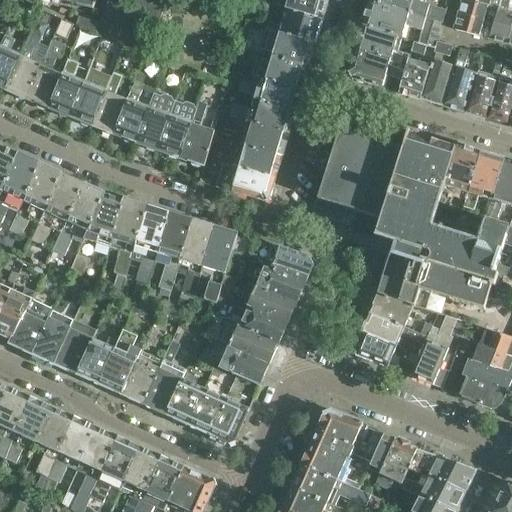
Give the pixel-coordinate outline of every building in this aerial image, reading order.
[(16,10),(20,2),(15,0),(10,0),(8,6),(16,10)] [(61,0),(93,9),(95,0),(61,0)] [(79,17),(75,26),(75,27),(101,38),(101,36),(146,58),(162,13),(166,0),(132,0),(130,7),(109,0),(108,0),(100,24),(79,17)] [(288,0),(286,9),(322,21),(328,0),(288,0)] [(370,0),(370,1),(410,13),(426,19),(442,24),(446,11),(420,2),(420,0),(370,0)] [(465,0),(462,0),(459,15),(484,21),(488,6),(465,0)] [(498,9),(489,39),(508,44),(511,28),(511,0),(507,0),(504,10),(498,9)] [(362,27),(398,38),(402,39),(406,27),(422,31),(426,19),(410,13),(370,1),(362,27)] [(270,22),(267,30),(280,34),(315,45),(322,21),(286,9),(284,9),(279,24),(270,22)] [(484,21),(459,15),(454,29),(479,36),(484,21)] [(442,24),(426,19),(418,44),(427,47),(435,49),(442,24)] [(0,46),(0,90),(3,89),(5,90),(21,57),(10,52),(15,40),(13,39),(18,27),(11,23),(5,35),(0,46)] [(45,29),(38,26),(34,34),(41,38),(45,29)] [(362,27),(356,49),(391,60),(389,68),(405,73),(410,56),(397,52),(396,57),(393,56),(398,38),(362,27)] [(21,57),(5,90),(15,94),(15,98),(21,100),(25,98),(27,99),(42,67),(31,61),(41,38),(31,33),(21,57)] [(274,54),(273,58),(308,68),(315,45),(280,34),(276,45),(262,40),(260,49),(274,54)] [(252,42),(243,39),(240,48),(249,50),(252,42)] [(405,73),(402,81),(399,94),(421,100),(431,67),(430,67),(431,63),(423,60),(427,47),(418,44),(414,42),(410,56),(405,73)] [(453,47),(437,42),(434,53),(450,56),(453,47)] [(165,48),(151,44),(147,55),(161,60),(165,48)] [(244,60),(247,50),(239,48),(236,57),(244,60)] [(391,60),(356,49),(349,73),(348,73),(352,79),(388,90),(391,78),(402,81),(405,73),(389,68),(391,60)] [(454,68),(443,107),(465,114),(477,75),(476,74),(464,71),(471,51),(460,49),(459,52),(454,68)] [(252,76),(260,78),(266,80),(302,91),(308,68),(273,58),(271,61),(258,57),(252,76)] [(477,75),(465,114),(487,121),(500,78),(505,61),(500,59),(497,71),(494,70),(492,75),(477,71),(476,74),(477,75)] [(49,108),(59,112),(59,115),(66,118),(69,116),(71,117),(85,84),(73,79),(79,64),(69,60),(63,75),(49,108)] [(85,84),(71,117),(81,121),(81,123),(88,126),(90,125),(93,126),(106,92),(93,87),(103,64),(94,61),(85,84)] [(431,67),(421,100),(443,107),(454,68),(432,61),(431,63),(430,67),(431,67)] [(500,78),(487,121),(509,127),(511,117),(511,81),(507,80),(511,65),(511,62),(505,61),(500,78)] [(42,67),(27,99),(35,103),(39,105),(39,107),(44,109),(48,107),(49,108),(63,75),(42,67)] [(106,92),(93,126),(102,129),(102,132),(109,135),(111,133),(114,134),(128,101),(115,95),(123,77),(113,73),(106,92)] [(139,74),(136,81),(142,84),(145,77),(139,74)] [(260,78),(254,101),(295,114),(302,91),(266,80),(260,78)] [(128,101),(114,134),(125,139),(126,142),(131,144),(134,142),(137,143),(149,109),(137,104),(144,85),(135,81),(128,101)] [(149,109),(137,143),(146,147),(147,149),(154,152),(156,150),(158,150),(170,116),(176,99),(155,93),(149,109)] [(170,116),(158,150),(170,154),(171,158),(176,159),(178,157),(181,158),(192,124),(197,106),(176,99),(170,116)] [(247,123),(252,124),(289,135),(295,114),(254,101),(251,110),(233,105),(229,117),(247,123)] [(192,124),(181,158),(191,162),(192,165),(198,167),(200,165),(203,166),(202,169),(203,169),(206,161),(214,132),(200,127),(207,105),(199,102),(197,106),(192,124)] [(235,143),(240,145),(245,147),(282,157),(289,135),(252,124),(247,123),(229,117),(219,114),(216,127),(238,134),(235,143)] [(318,200),(314,214),(341,222),(346,209),(382,220),(377,237),(386,240),(397,243),(394,253),(393,253),(384,250),(383,252),(373,283),(379,285),(381,285),(378,294),(379,295),(399,302),(413,307),(415,308),(415,307),(419,294),(420,290),(484,310),(492,286),(495,287),(498,276),(498,275),(495,274),(498,264),(501,254),(502,252),(502,253),(505,244),(508,236),(510,228),(486,220),(479,242),(432,228),(439,207),(456,149),(411,134),(410,133),(409,132),(408,133),(403,149),(369,138),(373,124),(368,122),(345,115),(341,129),(332,158),(327,157),(323,170),(327,171),(318,200)] [(224,147),(226,141),(213,137),(211,144),(224,147)] [(241,161),(239,169),(275,180),(282,157),(245,147),(234,143),(229,157),(241,161)] [(456,149),(439,207),(449,210),(455,190),(468,194),(481,152),(458,145),(457,149),(456,149)] [(0,146),(0,197),(2,193),(5,187),(18,155),(0,146)] [(468,194),(464,208),(475,211),(479,197),(491,201),(504,159),(481,152),(468,194)] [(5,187),(2,193),(0,197),(0,226),(8,209),(17,214),(23,202),(40,165),(18,155),(5,187)] [(491,201),(487,215),(498,218),(502,204),(511,207),(511,161),(504,159),(491,201)] [(40,165),(23,202),(9,231),(21,237),(31,215),(41,220),(45,212),(62,175),(40,165)] [(221,189),(232,192),(263,202),(264,203),(270,199),(270,198),(275,180),(239,169),(237,177),(226,174),(221,189)] [(62,175),(45,212),(31,242),(43,247),(53,225),(62,230),(66,223),(83,185),(62,175)] [(83,185),(66,223),(52,252),(65,257),(75,235),(85,240),(88,233),(105,195),(83,185)] [(105,195),(88,233),(85,240),(110,248),(112,240),(124,201),(105,195)] [(124,201),(112,240),(110,249),(120,252),(113,274),(126,278),(135,247),(147,208),(124,201)] [(147,208),(135,247),(129,268),(139,270),(135,281),(148,285),(157,254),(170,215),(147,208)] [(170,215),(157,254),(155,262),(165,265),(158,288),(171,292),(180,261),(192,222),(170,215)] [(192,222),(180,261),(178,269),(188,272),(181,295),(194,299),(203,268),(215,229),(192,222)] [(215,229),(203,268),(226,275),(226,274),(234,250),(236,241),(238,236),(215,229)] [(10,251),(17,236),(10,233),(2,248),(10,251)] [(236,241),(234,250),(250,255),(266,260),(264,268),(306,282),(314,265),(310,258),(309,258),(270,246),(238,236),(236,241)] [(90,260),(78,255),(70,274),(82,279),(90,260)] [(511,269),(498,264),(495,274),(498,275),(511,280),(511,269)] [(264,268),(256,286),(297,303),(306,282),(264,268)] [(19,275),(12,272),(9,281),(15,284),(19,275)] [(240,279),(226,274),(226,275),(222,287),(221,289),(220,293),(220,294),(227,296),(233,299),(240,279)] [(0,284),(0,317),(12,290),(0,284)] [(106,289),(94,284),(90,294),(101,300),(106,289)] [(208,286),(203,302),(215,306),(220,293),(221,289),(208,286)] [(256,286),(247,307),(287,324),(297,303),(256,286)] [(158,288),(157,294),(169,298),(171,292),(158,288)] [(12,290),(0,317),(0,336),(2,338),(6,337),(12,340),(28,310),(31,304),(32,301),(33,300),(32,299),(35,293),(26,289),(23,295),(12,290)] [(12,340),(9,345),(33,356),(50,319),(53,311),(59,299),(49,294),(44,306),(32,301),(28,310),(12,340)] [(223,307),(227,296),(220,294),(217,304),(223,307)] [(379,295),(371,315),(405,328),(413,307),(399,302),(379,295)] [(190,310),(193,299),(182,296),(179,307),(190,310)] [(135,303),(127,299),(122,309),(130,313),(135,303)] [(136,323),(143,306),(136,303),(128,320),(136,323)] [(247,307),(238,326),(278,345),(287,324),(247,307)] [(50,319),(33,356),(55,366),(72,329),(75,321),(53,311),(50,319)] [(171,315),(160,311),(154,324),(165,329),(171,315)] [(368,321),(362,335),(396,348),(401,336),(424,345),(428,336),(405,328),(371,315),(368,321)] [(72,329),(55,366),(77,376),(94,339),(93,339),(102,321),(95,317),(90,328),(76,321),(72,329)] [(419,357),(411,377),(433,386),(433,385),(441,368),(452,342),(447,340),(455,322),(444,319),(440,328),(432,325),(426,340),(419,357)] [(425,321),(420,333),(428,336),(433,324),(425,321)] [(441,368),(433,385),(442,389),(443,385),(449,371),(455,355),(460,340),(462,335),(466,325),(455,322),(447,340),(452,342),(441,368)] [(228,348),(229,349),(269,365),(278,345),(238,326),(228,348)] [(462,335),(460,340),(511,357),(511,338),(485,329),(481,341),(475,339),(462,335)] [(116,349),(99,386),(122,396),(138,359),(142,351),(131,346),(136,335),(124,330),(119,342),(116,349)] [(355,349),(354,349),(357,356),(388,368),(395,371),(401,358),(394,354),(396,348),(362,335),(355,349)] [(94,339),(77,376),(99,386),(116,349),(119,342),(111,338),(108,345),(105,344),(94,339)] [(511,357),(460,340),(455,355),(507,373),(511,361),(511,357)] [(160,369),(144,406),(166,416),(182,379),(186,370),(172,363),(180,345),(173,342),(160,369)] [(138,359),(122,396),(144,406),(160,369),(149,364),(154,354),(143,349),(138,359)] [(229,349),(221,365),(220,369),(236,376),(259,386),(269,365),(229,349)] [(412,354),(409,361),(416,364),(419,357),(412,354)] [(455,355),(449,371),(467,377),(478,381),(506,391),(511,378),(511,374),(507,373),(455,355)] [(214,368),(209,379),(214,382),(217,376),(219,371),(214,368)] [(445,381),(452,384),(455,377),(448,374),(445,381)] [(461,393),(459,396),(492,409),(500,406),(506,391),(478,381),(467,377),(461,393)] [(182,379),(166,416),(188,426),(204,389),(182,379)] [(0,385),(0,408),(8,390),(0,385)] [(204,389),(188,426),(210,436),(227,399),(204,389)] [(8,390),(0,408),(0,456),(3,458),(30,399),(8,390)] [(52,409),(30,399),(3,458),(16,464),(27,439),(37,444),(52,409)] [(227,399),(210,436),(229,444),(235,442),(249,410),(227,399)] [(52,409),(37,444),(47,448),(36,473),(47,478),(58,453),(74,419),(52,409)] [(325,415),(312,444),(328,451),(330,445),(338,448),(340,443),(354,449),(355,448),(357,449),(361,451),(374,457),(384,433),(367,426),(332,412),(332,411),(325,414),(325,415)] [(74,419),(58,453),(47,478),(41,491),(53,497),(59,484),(67,467),(76,472),(80,463),(96,429),(74,419)] [(96,429),(80,463),(77,472),(86,476),(79,492),(71,510),(73,511),(83,511),(90,497),(102,473),(117,439),(96,429)] [(369,470),(380,475),(376,485),(389,491),(388,493),(389,493),(385,502),(392,506),(405,479),(409,470),(417,451),(412,448),(410,444),(400,440),(396,441),(384,436),(372,463),(369,470)] [(117,439),(102,473),(90,497),(103,503),(111,487),(120,492),(124,483),(139,448),(117,439)] [(312,444),(302,466),(338,482),(344,484),(351,470),(348,469),(352,460),(349,459),(354,449),(340,443),(338,448),(330,445),(328,451),(312,444)] [(139,448),(124,483),(120,492),(130,496),(122,511),(136,511),(146,493),(161,458),(139,448)] [(409,470),(429,477),(466,491),(477,471),(440,459),(417,451),(409,470)] [(161,458),(146,493),(136,511),(151,511),(154,508),(163,511),(168,503),(183,468),(161,458)] [(302,466),(292,489),(328,504),(335,507),(340,497),(362,506),(367,494),(344,484),(338,482),(302,466)] [(0,471),(0,473),(9,477),(12,471),(2,467),(0,471)] [(183,468),(168,503),(188,511),(203,511),(214,488),(215,487),(212,480),(211,481),(183,468)] [(401,488),(419,496),(456,511),(466,491),(429,477),(424,487),(405,479),(401,488)] [(505,486),(491,511),(511,511),(511,483),(505,486)] [(292,489),(282,511),(284,511),(345,511),(328,504),(292,489)] [(382,501),(371,496),(367,505),(378,509),(382,501)] [(419,496),(410,511),(455,511),(456,511),(419,496)] [(404,504),(395,500),(392,507),(401,511),(404,504)] [(51,511),(54,505),(45,501),(41,511),(51,511)] [(22,511),(25,505),(18,503),(15,511),(22,511)]
